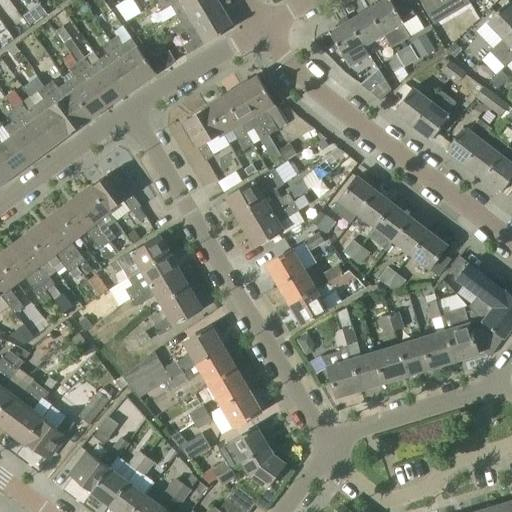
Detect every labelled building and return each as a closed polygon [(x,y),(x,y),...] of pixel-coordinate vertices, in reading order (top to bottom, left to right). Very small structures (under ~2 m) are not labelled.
[(126,0),(119,3),(125,18),(140,12),(134,0),(126,0)] [(173,5),(178,13),(200,0),(162,0),(159,2),(163,10),(164,11),(173,5)] [(224,10),(218,0),(200,0),(178,13),(183,22),(174,28),(179,36),(188,30),(224,10)] [(384,34),(392,48),(410,37),(402,24),(416,15),(411,7),(399,14),(391,0),(383,0),(369,9),(384,34)] [(468,0),(420,0),(426,9),(435,24),(470,4),(468,0)] [(487,22),(503,39),(511,30),(511,4),(509,1),(487,22)] [(31,23),(47,12),(40,3),(24,13),(31,23)] [(365,46),(384,34),(369,9),(350,20),(365,46)] [(194,40),(184,46),(189,54),(232,29),(231,29),(232,25),(233,25),(224,10),(188,30),(194,40)] [(330,33),(317,41),(318,44),(326,52),(337,45),(351,67),(371,56),(365,46),(350,20),(330,32),(330,33)] [(125,95),(99,60),(91,65),(64,27),(56,32),(72,54),(77,63),(109,106),(125,95)] [(2,29),(0,30),(0,45),(9,39),(2,29)] [(511,30),(503,39),(504,39),(498,45),(499,45),(492,52),(505,66),(511,60),(511,30)] [(421,58),(435,50),(427,35),(412,44),(421,58)] [(156,73),(131,38),(122,44),(116,36),(108,41),(141,84),(156,73)] [(125,95),(141,84),(108,41),(101,48),(106,55),(99,60),(125,95)] [(462,51),(455,44),(448,51),(455,58),(462,51)] [(162,70),(176,62),(169,51),(156,59),(162,70)] [(397,55),(388,60),(395,72),(404,67),(397,55)] [(450,77),(457,67),(450,62),(443,71),(450,77)] [(93,117),(109,106),(77,63),(69,68),(76,77),(68,83),(93,117)] [(466,74),(457,67),(450,77),(460,84),(466,74)] [(380,99),(381,100),(382,99),(392,89),(379,69),(362,85),(365,87),(366,88),(373,93),(374,94),(381,99),(380,99)] [(501,71),(491,81),(498,88),(508,79),(501,71)] [(476,96),(483,87),(466,74),(460,84),(472,93),(467,99),(472,102),(476,96)] [(282,117),(259,78),(242,88),(269,135),(278,130),(273,122),(282,117)] [(59,88),(56,84),(53,80),(45,86),(77,128),(93,117),(68,83),(59,88)] [(45,86),(37,91),(44,99),(36,105),(62,140),(77,128),(45,86)] [(509,106),(501,100),(483,87),(476,96),(502,116),(509,106)] [(242,88),(226,97),(247,133),(255,128),(261,139),(273,161),(281,157),(269,135),(242,88)] [(413,125),(431,102),(413,88),(395,111),(413,125)] [(431,102),(413,125),(432,140),(450,117),(448,115),(457,103),(440,90),(431,102)] [(247,133),(226,97),(206,109),(221,134),(232,128),(245,149),(253,144),(247,133)] [(29,110),(26,106),(23,103),(16,108),(15,109),(46,151),(62,140),(36,105),(29,110)] [(511,108),(509,106),(502,116),(511,123),(511,108)] [(31,163),(46,151),(15,109),(8,114),(13,122),(5,128),(12,137),(31,163)] [(207,143),(221,134),(206,109),(187,120),(192,130),(190,132),(206,160),(215,156),(207,143)] [(490,131),(490,132),(493,129),(476,116),(467,129),(464,127),(447,151),(464,164),(484,138),(490,131)] [(508,146),(490,132),(490,131),(484,138),(464,164),(483,178),(502,153),(508,146)] [(4,143),(0,138),(0,153),(15,174),(31,163),(12,137),(4,143)] [(285,161),(297,154),(290,143),(279,150),(285,161)] [(502,193),(511,179),(511,148),(508,146),(502,153),(483,178),(502,193)] [(0,185),(15,174),(0,153),(0,185)] [(278,189),(274,180),(279,177),(274,168),(227,196),(238,213),(263,198),(278,189)] [(236,172),(219,183),(225,191),(242,181),(236,172)] [(133,212),(140,207),(141,206),(121,180),(118,182),(112,173),(92,188),(109,212),(124,200),(133,212)] [(357,215),(376,191),(358,176),(332,210),(351,224),(357,215)] [(286,189),(289,194),(292,199),(303,194),(310,189),(302,178),(286,189)] [(116,222),(109,212),(92,188),(76,200),(109,243),(116,237),(109,228),(116,222)] [(292,199),(289,194),(284,197),(278,189),(263,198),(238,213),(247,230),(294,203),(292,199)] [(375,229),(394,204),(376,191),(357,215),(375,229)] [(101,250),(109,243),(76,200),(60,212),(77,235),(86,229),(101,250)] [(277,223),(299,211),(294,203),(247,230),(257,247),(283,232),(277,223)] [(393,243),(412,218),(394,204),(375,229),(393,243)] [(140,207),(133,212),(140,222),(141,222),(146,217),(140,207)] [(335,222),(327,216),(322,211),(313,223),(326,233),(335,222)] [(70,241),(77,235),(60,212),(44,223),(76,266),(85,260),(70,241)] [(411,256),(430,232),(412,218),(393,243),(410,256),(411,256)] [(70,272),(76,266),(44,223),(29,235),(46,259),(47,258),(54,267),(61,262),(70,272)] [(133,243),(140,239),(134,230),(127,234),(133,243)] [(448,246),(430,232),(411,256),(410,256),(406,260),(411,264),(410,265),(424,276),(429,270),(438,277),(451,260),(443,253),(448,246)] [(311,249),(324,242),(320,234),(307,241),(311,249)] [(40,264),(46,259),(29,235),(14,247),(46,290),(52,298),(53,300),(61,295),(54,284),(40,264)] [(128,277),(168,254),(158,237),(112,264),(117,273),(124,269),(128,277)] [(353,258),(361,247),(353,241),(345,252),(353,258)] [(40,295),(46,290),(14,247),(0,256),(0,259),(16,281),(23,277),(38,296),(40,295)] [(361,247),(353,258),(361,264),(369,253),(361,247)] [(279,285),(305,270),(293,250),(268,264),(279,285)] [(131,297),(178,270),(168,254),(128,277),(132,285),(126,289),(131,297)] [(511,328),(511,294),(507,291),(506,293),(469,264),(470,264),(460,256),(447,273),(457,280),(457,279),(478,295),(469,307),(480,320),(485,323),(484,324),(485,324),(504,338),(504,339),(511,328)] [(0,292),(1,293),(15,313),(24,307),(9,287),(16,281),(0,259),(0,292)] [(76,266),(70,272),(75,278),(82,273),(76,266)] [(330,281),(343,274),(339,266),(326,274),(330,281)] [(388,285),(397,274),(389,268),(381,279),(388,285)] [(162,302),(188,287),(178,270),(131,297),(136,305),(136,306),(158,294),(162,302)] [(316,289),(305,270),(279,285),(291,304),(316,289)] [(335,289),(344,284),(346,286),(356,281),(358,279),(350,270),(343,274),(330,281),(316,289),(291,304),(303,325),(328,310),(322,300),(336,292),(335,289)] [(97,274),(88,281),(99,296),(108,289),(97,274)] [(397,274),(388,285),(396,291),(405,280),(397,274)] [(155,326),(160,335),(202,311),(188,287),(162,302),(171,317),(155,326)] [(46,290),(40,295),(45,303),(52,298),(46,290)] [(465,307),(450,311),(446,299),(437,302),(441,316),(446,331),(455,361),(484,352),(491,356),(504,338),(485,324),(484,324),(478,331),(473,333),(465,307)] [(432,319),(441,316),(437,302),(428,304),(432,319)] [(343,330),(347,344),(357,342),(352,328),(347,309),(338,312),(343,330)] [(390,316),(394,330),(403,327),(399,313),(390,316)] [(385,333),(394,330),(390,316),(381,319),(385,333)] [(85,331),(92,326),(86,317),(79,323),(85,331)] [(100,324),(86,333),(98,350),(111,340),(103,327),(100,324)] [(25,344),(34,338),(24,325),(10,335),(25,344)] [(177,376),(224,348),(211,326),(184,342),(192,355),(165,370),(155,352),(124,375),(116,380),(123,389),(130,385),(140,398),(165,383),(177,376)] [(337,397),(361,390),(352,360),(347,344),(343,330),(334,333),(340,351),(320,357),(328,367),(337,397)] [(431,368),(455,361),(446,331),(422,338),(431,368)] [(79,333),(61,348),(68,357),(87,342),(79,333)] [(313,352),(314,345),(308,334),(297,340),(306,356),(313,352)] [(408,375),(431,368),(422,338),(399,346),(408,375)] [(384,382),(408,375),(399,346),(375,353),(384,382)] [(210,385),(237,370),(224,348),(177,376),(165,383),(169,391),(175,387),(188,380),(202,371),(210,385)] [(24,350),(18,357),(24,362),(30,354),(24,350)] [(0,377),(16,356),(8,351),(2,358),(1,358),(0,358),(0,377)] [(375,353),(352,360),(361,390),(384,382),(375,353)] [(16,356),(0,377),(0,412),(12,396),(3,389),(23,362),(16,356)] [(222,406),(249,391),(237,370),(210,385),(222,406)] [(51,377),(43,388),(44,389),(11,432),(28,445),(46,421),(34,412),(49,393),(57,382),(51,377)] [(19,401),(12,396),(0,412),(0,423),(11,432),(44,389),(43,388),(34,381),(19,401)] [(249,391),(222,406),(235,428),(262,412),(249,391)] [(90,425),(110,401),(99,392),(79,417),(90,425)] [(196,422),(208,415),(204,406),(191,414),(196,422)] [(196,422),(196,423),(200,430),(213,422),(208,415),(196,422)] [(119,424),(109,417),(95,436),(105,443),(119,424)] [(46,421),(28,445),(49,460),(67,437),(65,435),(74,423),(67,418),(58,430),(46,421)] [(243,461),(268,447),(257,427),(219,449),(227,462),(214,469),(218,476),(231,469),(243,462),(243,461)] [(203,434),(188,443),(179,433),(171,437),(190,460),(211,448),(203,434)] [(121,438),(112,450),(120,456),(128,444),(121,438)] [(251,475),(268,488),(285,464),(273,455),(268,447),(243,461),(243,462),(251,475)] [(92,492),(110,468),(87,451),(76,466),(77,467),(70,476),(92,492)] [(147,457),(139,452),(139,451),(130,463),(137,469),(147,457)] [(147,457),(137,469),(145,475),(154,463),(147,457)] [(128,482),(120,476),(110,468),(92,492),(111,506),(128,482)] [(236,477),(231,469),(218,476),(223,485),(236,477)] [(163,511),(174,511),(191,490),(199,479),(193,475),(184,486),(183,485),(174,497),(174,496),(164,509),(165,509),(163,511)] [(174,497),(183,485),(176,480),(167,491),(174,496),(174,497)] [(119,511),(134,511),(147,496),(128,482),(111,506),(119,511)] [(249,511),(257,502),(256,501),(237,487),(228,499),(245,511),(249,511)] [(276,494),(268,488),(257,502),(256,504),(264,510),(276,494)] [(164,509),(147,496),(134,511),(163,511),(165,509),(164,509)] [(245,511),(228,499),(219,511),(245,511)] [(489,511),(511,511),(511,502),(489,509),(489,511)]
